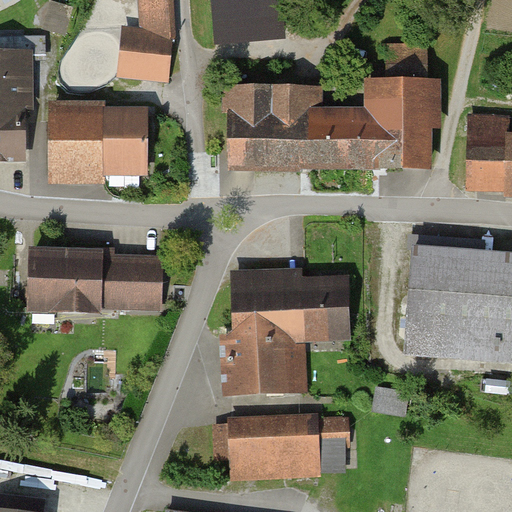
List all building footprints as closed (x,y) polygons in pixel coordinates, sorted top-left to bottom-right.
[(172,30),(170,0),(137,0),(140,32),(124,30),(120,76),(166,80),(172,30)] [(212,0),(216,44),(282,39),(278,0),(212,0)] [(229,91),(229,174),(433,172),(433,131),(444,131),(444,81),(431,81),(431,48),(385,49),(385,82),(365,82),(365,110),(325,110),(325,90),(229,91)] [(0,161),(28,162),(27,50),(0,50),(0,161)] [(105,101),(50,101),(50,185),(106,185),(105,176),(150,176),(150,106),(105,106),(105,101)] [(511,136),(509,137),(509,117),(467,117),(468,195),(510,194),(510,199),(511,199),(511,136)] [(511,255),(413,250),(406,360),(511,366),(511,255)] [(163,253),(31,253),(31,317),(164,317),(163,253)] [(222,338),(225,400),(307,397),(305,348),(353,346),(350,277),(303,279),(303,273),(233,275),(235,337),(222,338)] [(374,404),(407,411),(411,389),(379,383),(374,404)] [(350,417),(228,421),(231,482),(352,478),(350,417)]
